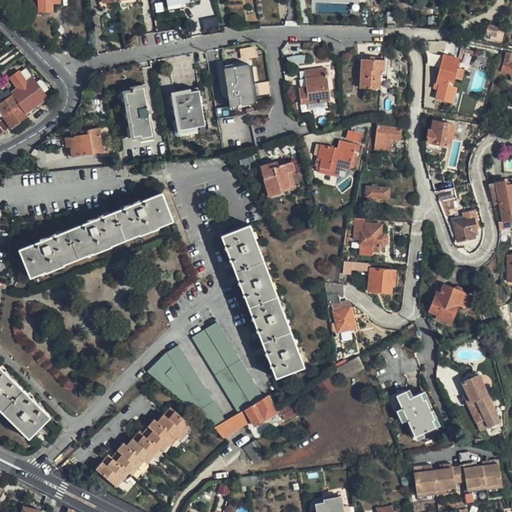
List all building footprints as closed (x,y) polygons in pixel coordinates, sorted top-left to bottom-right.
[(37,0),(38,12),(51,11),(51,2),(59,1),(59,0),(21,0),(23,2),(29,1),(29,0),(37,0)] [(386,28),(396,28),(396,11),(387,11),(386,28)] [(500,43),(505,31),(490,25),(485,37),(500,43)] [(246,59),(256,57),(255,47),(244,49),(240,52),(241,56),(246,59)] [(511,57),(511,58),(511,55),(511,52),(506,51),(501,71),(511,75),(509,82),(511,82),(511,57)] [(304,54),(287,56),(290,62),(294,61),(299,60),(303,61),(304,54)] [(451,102),(455,87),(451,86),(456,67),(458,58),(442,54),(435,82),(439,83),(435,97),(451,102)] [(359,88),(379,89),(381,72),(384,72),(384,60),(361,58),(359,88)] [(254,104),(248,64),(222,68),(229,108),(254,104)] [(13,96),(26,114),(48,100),(33,76),(26,67),(17,74),(22,81),(10,91),(12,95),(13,96)] [(305,69),(305,77),(306,86),(300,87),(302,103),(330,99),(327,75),(326,67),(305,69)] [(456,67),(451,86),(455,87),(460,89),(465,70),(456,67)] [(259,95),(269,94),(269,82),(258,83),(259,95)] [(124,137),(139,134),(140,138),(151,136),(142,87),(132,89),(132,92),(117,95),(124,137)] [(299,102),(298,87),(288,87),(289,103),(299,102)] [(198,92),(173,96),(179,131),(204,127),(198,92)] [(13,96),(0,106),(0,113),(3,118),(9,126),(13,131),(30,119),(26,114),(13,96)] [(0,127),(2,131),(9,126),(3,118),(0,120),(0,127)] [(352,131),(370,127),(368,121),(351,125),(352,131)] [(453,123),(433,121),(432,130),(428,129),(427,140),(450,144),(453,123)] [(399,140),(401,128),(378,125),(376,138),(375,148),(389,149),(391,140),(399,140)] [(103,151),(99,128),(87,131),(87,134),(65,139),(67,148),(70,148),(72,158),(103,151)] [(316,144),(315,152),(318,153),(318,158),(321,159),(318,173),(336,177),(339,168),(348,170),(348,168),(353,166),(358,146),(338,141),(336,149),(316,144)] [(260,164),(268,195),(281,192),(280,189),(290,187),(287,172),(291,171),(294,170),(292,162),(287,163),(279,165),(278,160),(260,164)] [(495,221),(502,220),(502,221),(504,229),(504,230),(507,230),(508,234),(510,235),(511,235),(511,183),(504,184),(504,181),(496,182),(488,183),(489,187),(491,202),(495,221)] [(389,187),(367,186),(366,196),(388,197),(389,187)] [(441,202),(457,198),(455,188),(439,192),(441,202)] [(20,249),(30,276),(44,271),(44,272),(64,264),(64,263),(91,252),(92,253),(111,246),(111,245),(138,233),(139,235),(159,227),(158,226),(173,220),(162,193),(144,200),(143,197),(136,202),(126,204),(128,207),(106,215),(104,212),(97,217),(88,219),(89,222),(57,234),(56,231),(49,237),(41,239),(42,241),(20,249)] [(452,222),(458,242),(476,237),(475,234),(478,233),(477,227),(476,224),(479,223),(476,211),(464,214),(465,218),(452,222)] [(502,220),(495,221),(497,230),(504,229),(502,221),(502,220)] [(381,233),(382,223),(365,221),(364,223),(363,231),(361,231),(359,242),(371,244),(371,249),(379,250),(379,245),(383,246),(386,243),(387,237),(385,233),(381,233)] [(410,235),(412,222),(395,221),(393,233),(410,235)] [(304,368),(250,225),(220,235),(225,247),(222,248),(228,254),(228,262),(231,262),(239,282),(236,283),(242,288),(242,298),(244,297),(252,318),(249,319),(255,324),(255,333),(257,332),(265,352),(262,354),(269,359),(268,368),(271,367),(275,378),(304,368)] [(352,260),(342,259),(339,272),(349,273),(350,267),(367,270),(368,262),(352,260)] [(458,281),(463,267),(459,266),(456,265),(454,264),(451,264),(447,278),(458,281)] [(368,291),(390,293),(391,286),(393,285),(395,270),(371,267),(368,291)] [(342,280),(338,281),(335,294),(337,294),(345,294),(342,280)] [(325,284),(327,293),(335,294),(338,281),(325,284)] [(451,323),(457,304),(464,307),(469,293),(442,284),(438,295),(434,294),(428,311),(436,313),(434,317),(451,323)] [(351,306),(332,310),(337,334),(357,329),(351,306)] [(189,336),(236,412),(238,411),(242,408),(252,403),(262,397),(216,321),(189,336)] [(155,378),(214,426),(224,420),(177,344),(163,352),(146,371),(155,378)] [(361,363),(358,354),(334,369),(327,374),(332,382),(361,363)] [(0,410),(28,438),(49,416),(40,408),(43,406),(36,403),(32,396),(30,398),(14,382),(16,380),(8,375),(4,368),(2,370),(0,368),(0,410)] [(459,378),(460,381),(475,376),(473,372),(472,372),(470,372),(468,372),(467,372),(466,372),(464,372),(463,373),(462,374),(461,376),(459,378)] [(460,381),(459,382),(463,392),(467,402),(464,403),(472,421),(481,417),(485,426),(496,421),(476,375),(475,376),(460,381)] [(405,419),(413,436),(434,427),(430,419),(433,418),(428,407),(424,397),(421,399),(418,392),(408,396),(405,389),(394,394),(400,407),(405,419)] [(262,397),(252,403),(242,408),(238,411),(245,423),(249,420),(253,425),(262,419),(277,411),(275,408),(267,394),(262,397)] [(298,397),(291,401),(277,411),(284,421),(298,412),(294,406),(301,401),(298,397)] [(160,448),(171,435),(174,437),(187,422),(167,406),(154,420),(152,419),(139,432),(136,430),(123,443),(120,441),(108,455),(105,453),(94,466),(114,482),(125,470),(128,472),(141,458),(143,460),(156,446),(160,448)] [(245,423),(238,411),(236,412),(224,420),(214,426),(222,437),(245,423)] [(248,445),(258,461),(263,457),(253,442),(248,445)] [(464,479),(465,485),(483,482),(483,483),(500,481),(497,461),(489,462),(488,458),(480,459),(481,464),(471,465),(470,461),(462,462),(462,463),(464,479)] [(412,471),(415,491),(433,489),(445,487),(453,486),(452,481),(461,480),(458,464),(450,465),(450,462),(441,463),(442,467),(438,468),(431,469),(430,464),(422,465),(422,470),(412,471)] [(258,482),(256,474),(247,475),(248,483),(258,482)] [(248,483),(247,475),(240,476),(240,483),(248,483)] [(342,511),(341,500),(315,504),(315,511),(342,511)]
